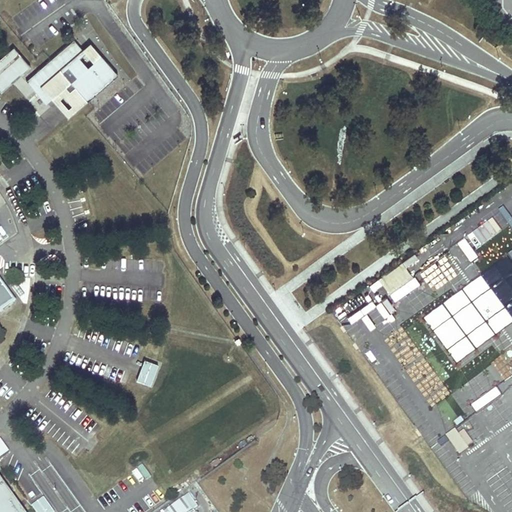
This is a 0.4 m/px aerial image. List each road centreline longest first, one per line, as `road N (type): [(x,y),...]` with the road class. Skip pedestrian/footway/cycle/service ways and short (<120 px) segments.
road 1 (unclassified): [(241,35),(243,69),(205,183),(202,223),(408,511)]
road 2 (unclassified): [(322,30),(361,27),(511,80)]
road 3 (unclassified): [(511,80),(443,32),(369,0)]
